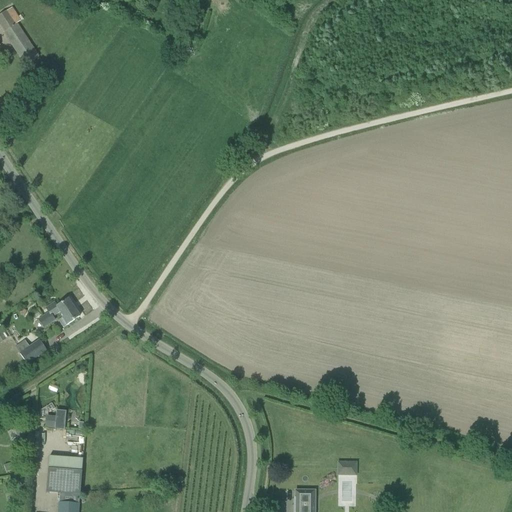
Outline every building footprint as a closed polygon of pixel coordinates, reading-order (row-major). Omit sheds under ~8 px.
[(39,57),(17,24),(21,21),(12,8),(0,15),(0,24),(5,32),(3,33),(25,67),(39,57)] [(68,325),(79,317),(68,300),(57,307),(55,303),(46,309),(49,313),(38,320),(44,328),(55,321),(52,318),(60,313),(68,325)] [(27,365),(46,351),(40,341),(20,355),(27,365)] [(56,417),(47,417),(46,416),(45,428),(55,429),(56,417)] [(27,434),(25,429),(15,432),(17,438),(27,434)] [(337,463),(337,471),(357,472),(357,463),(337,463)] [(58,511),(78,511),(79,496),(80,496),(82,472),(48,469),(46,493),(59,494),(58,511)] [(23,477),(13,479),(15,488),(25,487),(23,477)] [(178,477),(170,477),(169,485),(178,486),(178,477)] [(160,494),(163,501),(175,495),(172,488),(160,494)] [(295,499),(294,499),(294,511),(314,511),(315,492),(295,492),(295,499)]
